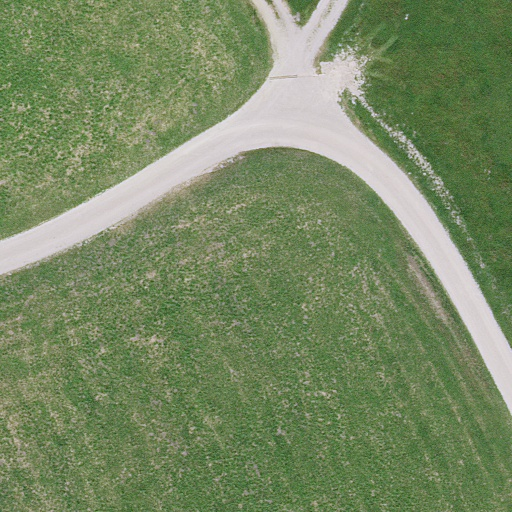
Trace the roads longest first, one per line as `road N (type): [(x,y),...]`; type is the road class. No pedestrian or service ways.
road 1 (track): [(289,95),(390,173),(511,387)]
road 2 (track): [(0,255),(173,185),(289,95)]
